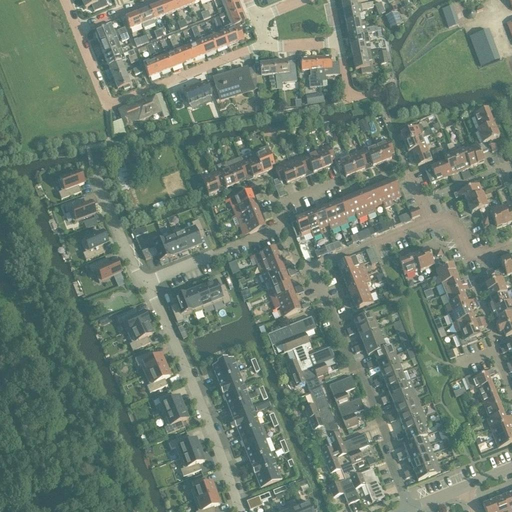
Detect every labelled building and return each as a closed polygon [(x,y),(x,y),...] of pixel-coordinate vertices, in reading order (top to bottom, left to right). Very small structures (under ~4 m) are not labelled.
[(81,0),(85,9),(91,7),(94,13),(107,8),(104,0),(81,0)] [(161,5),(166,17),(177,12),(173,0),(161,5)] [(173,0),(177,12),(189,7),(185,0),(173,0)] [(340,0),(343,12),(361,8),(361,11),(362,11),(367,10),(366,4),(361,5),(360,4),(356,5),(355,0),(340,0)] [(223,8),(225,13),(227,18),(241,12),(237,2),(223,8)] [(385,13),(381,3),(375,6),(379,16),(385,13)] [(149,10),(154,21),(166,17),(161,5),(149,10)] [(458,26),(452,7),(442,11),(448,29),(458,26)] [(343,12),(345,23),(359,21),(358,15),(362,14),(362,11),(361,11),(361,8),(343,12)] [(137,14),(144,30),(155,25),(153,21),(154,21),(149,10),(137,14)] [(241,27),(240,24),(245,22),(241,12),(227,18),(230,26),(231,28),(233,27),(235,30),(238,29),(241,27)] [(130,30),(142,26),(143,30),(144,30),(137,14),(126,19),(130,30)] [(392,14),(385,17),(390,30),(400,26),(395,14),(392,14)] [(213,21),(216,27),(218,32),(220,31),(223,30),(222,29),(218,19),(213,21)] [(345,23),(348,35),(365,32),(366,35),(367,35),(372,34),(371,28),(370,29),(369,25),(360,26),(359,21),(345,23)] [(222,35),(227,48),(243,41),(238,29),(235,30),(233,27),(231,28),(230,26),(222,29),(223,30),(220,31),(222,35)] [(95,34),(99,45),(111,40),(107,29),(95,34)] [(118,32),(120,37),(127,35),(124,29),(118,32)] [(469,38),(481,68),(500,61),(488,31),(469,38)] [(348,35),(350,47),(364,45),(363,39),(368,38),(367,35),(366,35),(365,32),(348,35)] [(199,44),(205,57),(216,52),(210,39),(205,41),(203,36),(200,37),(198,34),(193,36),(195,41),(198,40),(199,44)] [(122,43),(129,40),(127,35),(120,37),(122,43)] [(210,39),(216,52),(227,48),(222,35),(210,39)] [(99,45),(104,56),(116,51),(111,40),(99,45)] [(188,48),(193,61),(205,57),(199,44),(188,48)] [(350,47),(352,60),(370,56),(371,59),(377,58),(376,52),(366,54),(364,45),(350,47)] [(177,53),(182,66),(193,61),(188,48),(177,53)] [(104,56),(108,67),(120,62),(121,63),(126,61),(123,56),(118,58),(116,51),(104,56)] [(381,51),(376,52),(377,58),(378,57),(380,66),(387,64),(385,53),(382,54),(381,51)] [(166,57),(171,70),(182,66),(177,53),(166,57)] [(372,62),(371,59),(370,56),(352,60),(355,72),(360,71),(361,76),(373,73),(372,68),(369,68),(368,63),(372,62)] [(133,71),(140,68),(135,57),(128,59),(131,66),(133,71)] [(155,61),(160,74),(171,70),(166,57),(155,61)] [(330,58),(315,59),(318,88),(322,88),(322,83),(325,83),(325,78),(339,76),(338,63),(331,64),(330,58)] [(315,59),(300,60),(301,73),(310,72),(310,78),(308,78),(309,89),(318,88),(315,59)] [(143,66),(148,79),(160,74),(155,61),(143,66)] [(108,67),(112,78),(125,74),(121,63),(120,62),(108,67)] [(287,62),(274,64),(277,91),(282,90),(281,84),(296,83),(294,63),(288,64),(287,62)] [(260,66),(254,67),(255,79),(261,78),(268,77),(269,83),(270,83),(271,92),(277,91),(274,64),(260,66)] [(135,77),(142,74),(140,68),(133,71),(135,77)] [(222,101),(254,91),(247,69),(215,79),(222,101)] [(129,84),(125,74),(112,78),(117,89),(122,87),(124,90),(129,87),(128,85),(129,84)] [(205,83),(182,92),(188,107),(190,106),(210,98),(211,98),(205,83)] [(322,95),(310,98),(311,106),(324,104),(322,95)] [(120,110),(123,119),(111,124),(113,138),(127,135),(126,130),(134,126),(132,122),(140,119),(140,121),(161,113),(164,119),(169,117),(162,96),(157,97),(157,96),(120,110)] [(482,145),(464,153),(463,153),(470,169),(483,164),(480,155),(490,151),(491,154),(491,153),(492,154),(497,152),(495,146),(493,147),(491,143),(499,139),(487,110),(473,116),(479,131),(477,132),(482,145)] [(400,135),(404,144),(422,137),(421,135),(418,127),(400,135)] [(422,137),(404,144),(408,154),(412,152),(426,147),(423,140),(428,138),(425,133),(421,135),(422,137)] [(375,146),(382,163),(391,160),(390,156),(394,154),(389,141),(375,146)] [(361,152),(367,165),(371,163),(372,167),(382,163),(375,146),(361,152)] [(254,152),(263,175),(272,171),(270,167),(275,165),(270,152),(269,152),(267,147),(254,152)] [(315,153),(323,170),(332,166),(330,162),(334,160),(329,147),(315,153)] [(412,152),(418,167),(432,162),(426,147),(412,152)] [(445,163),(451,177),(460,173),(453,155),(457,154),(455,149),(449,152),(451,156),(444,159),(445,163)] [(453,155),(460,173),(470,169),(463,153),(464,153),(463,151),(457,154),(453,155)] [(248,176),(247,176),(249,180),(253,178),(253,179),(263,175),(254,152),(240,158),(242,163),(243,163),(248,176)] [(348,157),(355,174),(365,170),(363,166),(367,165),(361,152),(348,157)] [(440,152),(435,154),(436,154),(435,154),(437,160),(443,158),(441,152),(440,152)] [(303,158),(308,171),(312,170),(314,174),(323,170),(315,153),(303,158)] [(346,178),(355,174),(348,157),(334,163),(340,176),(344,174),(346,178)] [(122,158),(111,161),(121,193),(132,189),(122,158)] [(289,164),(296,181),(305,177),(304,173),(308,171),(303,158),(289,164)] [(216,174),(221,186),(225,185),(227,189),(237,185),(230,168),(229,169),(226,162),(213,168),(215,174),(216,174)] [(230,168),(237,185),(246,182),(244,177),(247,176),(248,176),(243,163),(242,163),(230,168)] [(424,171),(430,185),(451,177),(445,163),(424,171)] [(287,185),(296,181),(289,164),(276,169),(281,182),(286,180),(287,185)] [(78,188),(85,185),(80,173),(58,182),(62,193),(59,194),(61,201),(81,194),(78,188)] [(217,188),(221,186),(216,174),(215,174),(203,179),(210,197),(219,193),(217,188)] [(385,184),(392,201),(401,197),(394,180),(385,184)] [(383,205),(382,205),(384,210),(393,206),(391,201),(392,201),(385,184),(376,187),(383,205)] [(464,196),(471,215),(480,212),(484,222),(481,223),(482,223),(481,224),(483,229),(489,227),(488,224),(492,222),(496,230),(511,223),(511,204),(490,214),(478,185),(453,195),(455,200),(464,196)] [(367,191),(374,208),(382,205),(383,205),(376,187),(367,191)] [(358,194),(367,217),(376,213),(374,208),(367,191),(358,194)] [(230,203),(233,210),(254,202),(250,192),(225,202),(226,204),(230,203)] [(356,215),(355,216),(357,221),(367,217),(358,194),(349,198),(356,215)] [(340,202),(347,219),(355,216),(356,215),(349,198),(340,202)] [(91,204),(85,206),(83,200),(64,207),(66,213),(69,212),(73,224),(96,216),(91,204)] [(233,221),(236,219),(257,210),(254,202),(233,210),(236,217),(232,219),(233,220),(233,221)] [(331,205),(340,228),(348,224),(346,219),(347,219),(340,202),(331,205)] [(329,226),(328,226),(330,231),(340,228),(331,205),(322,209),(329,226)] [(313,212),(320,229),(328,226),(329,226),(322,209),(313,212)] [(409,213),(412,220),(421,216),(418,209),(409,213)] [(236,229),(240,228),(261,219),(257,210),(236,219),(239,226),(236,227),(236,229)] [(311,233),(310,233),(312,239),(322,235),(319,230),(320,229),(313,212),(304,216),(311,233)] [(310,233),(311,233),(304,216),(295,220),(297,226),(292,228),(294,233),(299,231),(302,237),(310,233)] [(265,229),(261,219),(240,228),(243,235),(239,237),(240,239),(265,229)] [(205,238),(199,222),(191,225),(193,227),(183,231),(191,251),(201,247),(199,240),(205,238)] [(136,238),(147,233),(144,226),(133,231),(136,238)] [(191,251),(183,231),(173,235),(181,255),(191,251)] [(102,248),(108,245),(103,233),(81,243),(86,253),(83,255),(86,262),(105,253),(102,248)] [(181,255),(173,235),(162,239),(170,259),(181,255)] [(170,259),(162,239),(152,243),(160,263),(170,259)] [(254,260),(257,266),(288,254),(286,251),(281,253),(277,251),(276,251),(275,248),(258,255),(250,259),(250,261),(254,260)] [(146,261),(152,259),(148,250),(142,253),(146,261)] [(366,253),(370,264),(377,261),(373,250),(366,253)] [(398,262),(404,276),(419,270),(420,273),(434,267),(445,295),(469,285),(468,281),(459,285),(452,266),(444,269),(440,259),(442,258),(442,257),(440,252),(434,254),(435,257),(431,259),(427,250),(398,262)] [(288,254),(257,266),(260,275),(283,267),(279,258),(281,257),(282,261),(289,258),(288,254)] [(493,283),(484,286),(490,300),(506,293),(501,280),(511,276),(511,256),(499,262),(503,270),(493,274),(492,272),(491,272),(486,274),(488,279),(491,278),(493,283)] [(116,263),(110,265),(107,259),(88,268),(91,275),(94,273),(99,285),(101,284),(121,275),(116,263)] [(337,266),(341,275),(364,266),(363,265),(358,267),(355,259),(337,266)] [(364,266),(341,275),(345,284),(367,275),(364,266)] [(260,275),(264,284),(286,275),(283,267),(260,275)] [(264,284),(264,285),(268,293),(290,284),(286,275),(264,284)] [(367,275),(345,284),(348,293),(366,286),(366,285),(371,283),(367,275)] [(231,303),(224,287),(218,289),(216,283),(215,283),(205,287),(213,307),(223,303),(224,306),(231,303)] [(268,293),(271,302),(293,293),(290,284),(268,293)] [(469,285),(445,295),(448,304),(465,298),(463,293),(471,290),(469,285)] [(348,293),(352,302),(369,295),(366,286),(348,293)] [(213,307),(205,287),(195,291),(203,311),(213,307)] [(203,311),(195,291),(185,295),(193,315),(203,311)] [(271,302),(272,303),(275,311),(280,309),(297,302),(293,293),(271,302)] [(488,307),(490,311),(510,302),(511,305),(511,298),(509,300),(506,293),(490,300),(492,305),(488,307)] [(193,315),(185,295),(175,299),(174,300),(176,306),(170,308),(177,324),(184,321),(183,319),(193,315)] [(373,304),(369,295),(352,302),(356,311),(373,304)] [(448,304),(452,314),(477,304),(475,300),(467,303),(465,298),(448,304)] [(301,311),(297,302),(280,309),(283,318),(301,311)] [(495,314),(497,319),(511,313),(511,307),(511,305),(510,302),(490,311),(491,315),(495,314)] [(451,325),(456,323),(472,317),(471,312),(479,309),(477,304),(452,314),(447,316),(451,325)] [(149,324),(144,313),(138,316),(135,310),(117,319),(120,325),(123,324),(128,335),(148,325),(149,325),(149,324)] [(495,325),(497,330),(511,323),(511,313),(497,319),(499,324),(495,325)] [(353,321),(357,329),(360,328),(375,322),(371,314),(353,321)] [(456,323),(460,333),(471,328),(485,323),(483,319),(474,322),(472,317),(456,323)] [(290,328),(298,349),(305,346),(310,345),(305,334),(316,329),(311,318),(289,327),(290,328)] [(357,329),(361,339),(378,332),(375,322),(360,328),(357,329)] [(487,328),(485,323),(471,328),(460,333),(456,335),(461,348),(477,342),(476,338),(480,336),(478,331),(487,328)] [(511,335),(511,323),(497,330),(499,334),(503,333),(505,339),(511,335)] [(153,335),(148,325),(128,335),(132,344),(129,345),(133,353),(150,344),(147,338),(153,335)] [(183,340),(187,339),(182,327),(178,329),(183,340)] [(272,347),(279,344),(283,355),(287,353),(287,354),(293,351),(298,349),(290,328),(289,327),(267,336),(272,347)] [(378,332),(361,339),(364,348),(382,341),(387,339),(383,330),(378,332)] [(368,357),(374,355),(374,354),(385,350),(382,341),(364,348),(368,357)] [(286,366),(291,377),(313,368),(308,357),(309,357),(305,346),(298,349),(293,351),(297,362),(286,366)] [(511,352),(511,354),(511,346),(501,351),(502,355),(511,352)] [(374,355),(377,364),(395,357),(391,347),(385,350),(374,354),(374,355)] [(308,357),(313,368),(317,379),(323,377),(325,382),(330,380),(324,364),(334,360),(330,349),(309,357),(308,357)] [(165,367),(160,356),(155,358),(152,352),(134,360),(137,367),(140,366),(145,376),(160,370),(165,367)] [(377,364),(381,373),(398,366),(395,357),(377,364)] [(238,373),(233,360),(212,368),(218,381),(238,373)] [(381,373),(385,382),(402,375),(398,366),(381,373)] [(170,378),(165,367),(160,370),(145,376),(149,386),(147,388),(150,395),(167,387),(164,381),(170,378)] [(306,384),(310,394),(322,390),(317,379),(313,368),(291,377),(295,388),(306,384)] [(470,393),(477,390),(476,390),(491,384),(489,379),(497,376),(495,371),(481,377),(479,373),(464,379),(470,393)] [(244,387),(238,373),(218,381),(223,395),(244,387)] [(385,382),(388,390),(406,384),(405,383),(402,375),(385,382)] [(329,387),(338,409),(349,405),(349,404),(345,394),(356,390),(351,378),(329,387)] [(406,384),(388,390),(392,400),(414,391),(410,381),(405,383),(406,384)] [(476,390),(477,390),(483,405),(497,399),(491,384),(476,390)] [(249,400),(244,387),(223,395),(228,408),(249,400)] [(303,410),(308,421),(330,412),(322,390),(310,394),(314,406),(303,410)] [(414,391),(392,400),(395,408),(417,399),(414,391)] [(183,409),(179,398),(173,401),(170,394),(158,399),(161,406),(158,407),(163,418),(178,412),(183,409)] [(395,408),(399,417),(421,409),(417,399),(395,408)] [(486,421),(498,449),(511,444),(511,446),(511,436),(509,428),(511,426),(511,416),(505,419),(497,399),(483,405),(489,420),(486,421)] [(254,413),(249,400),(228,408),(234,422),(254,413)] [(360,400),(349,404),(349,405),(338,409),(346,431),(358,426),(354,415),(364,411),(360,400)] [(182,423),(188,420),(183,409),(178,412),(163,418),(167,428),(164,429),(167,436),(184,429),(182,423)] [(421,409),(399,417),(402,426),(424,417),(421,409)] [(323,428),(327,438),(339,433),(330,412),(308,421),(312,432),(323,428)] [(260,427),(254,413),(234,422),(239,435),(260,427)] [(402,426),(406,435),(423,428),(428,426),(424,417),(402,426)] [(265,440),(260,427),(239,435),(244,449),(265,440)] [(406,435),(409,444),(410,444),(421,439),(421,440),(426,438),(427,437),(423,428),(406,435)] [(320,453),(325,464),(348,455),(343,445),(339,433),(327,438),(331,449),(320,453)] [(200,452),(196,441),(190,443),(187,436),(169,443),(172,451),(177,449),(181,458),(200,452)] [(343,445),(348,455),(352,467),(363,462),(359,452),(370,447),(365,436),(343,445)] [(404,446),(405,451),(407,456),(430,447),(426,438),(421,440),(421,439),(410,444),(409,444),(404,446)] [(270,454),(265,440),(244,449),(249,462),(270,454)] [(430,447),(407,456),(411,464),(433,455),(430,447)] [(199,466),(204,463),(200,452),(181,458),(185,469),(180,471),(182,478),(201,471),(199,466)] [(276,467),(270,454),(249,462),(255,476),(276,467)] [(345,482),(351,480),(357,478),(357,477),(352,467),(348,455),(325,464),(329,476),(341,471),(345,482)] [(411,464),(415,474),(437,465),(433,455),(411,464)] [(440,474),(437,465),(415,474),(418,483),(440,474)] [(281,481),(276,467),(255,476),(260,489),(281,481)] [(355,491),(365,487),(372,504),(383,499),(372,471),(357,477),(357,478),(351,480),(355,491)] [(215,495),(211,484),(206,486),(203,479),(191,484),(193,490),(192,490),(197,502),(215,495)] [(359,501),(355,491),(351,480),(345,482),(328,489),(332,500),(344,495),(348,506),(359,501)] [(511,511),(511,493),(503,497),(508,511),(511,511)] [(214,511),(214,508),(219,506),(216,495),(215,495),(197,502),(200,511),(199,511),(214,511)] [(493,501),(497,511),(508,511),(503,497),(493,501)] [(483,505),(485,511),(497,511),(493,501),(483,505)] [(310,511),(307,502),(297,506),(299,511),(310,511)]
